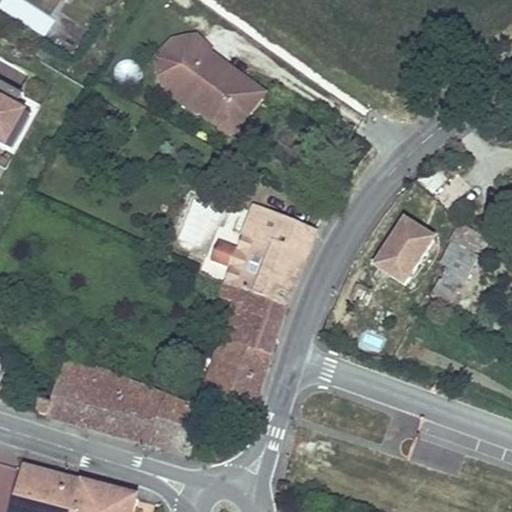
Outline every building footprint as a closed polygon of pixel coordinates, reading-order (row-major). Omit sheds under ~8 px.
[(18,0),(10,0),(4,12),(45,36),(54,21),(18,0)] [(199,113),(216,125),(230,106),(247,119),(265,94),(239,75),(222,75),(222,62),(212,55),(211,51),(198,36),(173,40),(156,59),(160,78),(168,94),(197,116),(199,113)] [(2,61),(0,65),(0,83),(23,96),(0,136),(0,149),(1,150),(39,82),(2,61)] [(239,75),(222,62),(222,75),(239,75)] [(0,136),(23,96),(0,83),(0,136)] [(233,138),(247,119),(230,106),(216,125),(233,138)] [(203,177),(206,170),(197,166),(194,173),(203,177)] [(242,271),(236,288),(288,308),(316,232),(256,207),(246,232),(256,236),(249,252),(240,248),(219,240),(212,260),(231,267),(242,271)] [(434,241),(406,223),(378,268),(405,286),(434,241)] [(256,236),(246,232),(240,248),(249,252),(256,236)] [(166,242),(157,238),(154,247),(163,250),(166,242)] [(487,270),(457,256),(454,263),(463,267),(480,275),(484,276),(487,270)] [(242,271),(231,267),(224,284),(226,285),(236,288),(242,271)] [(467,301),(480,275),(463,267),(450,293),(467,301)] [(236,288),(226,285),(221,295),(236,300),(201,403),(251,421),(270,358),(288,308),(236,288)] [(354,300),(365,305),(371,291),(360,286),(354,300)] [(63,370),(51,407),(48,417),(189,457),(203,414),(166,397),(67,358),(66,361),(49,355),(46,364),(63,370)] [(19,371),(4,364),(0,377),(0,400),(9,404),(19,371)] [(42,404),(38,414),(48,417),(51,407),(42,404)] [(133,511),(137,500),(26,470),(15,511),(133,511)]
